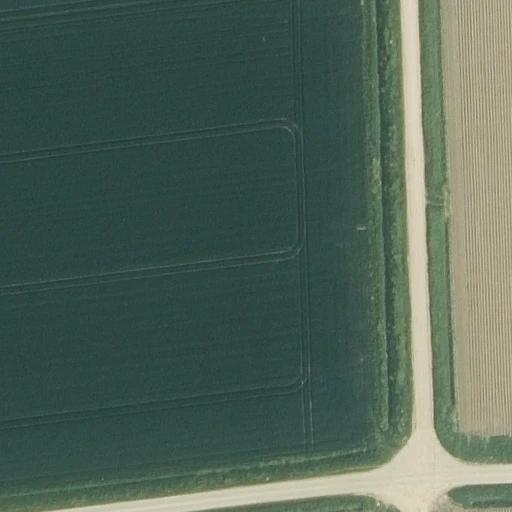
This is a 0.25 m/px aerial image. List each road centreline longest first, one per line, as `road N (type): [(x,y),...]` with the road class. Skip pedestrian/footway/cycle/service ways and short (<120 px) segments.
road 1 (unclassified): [(423,476),(410,0)]
road 2 (unclassified): [(125,511),(423,476)]
